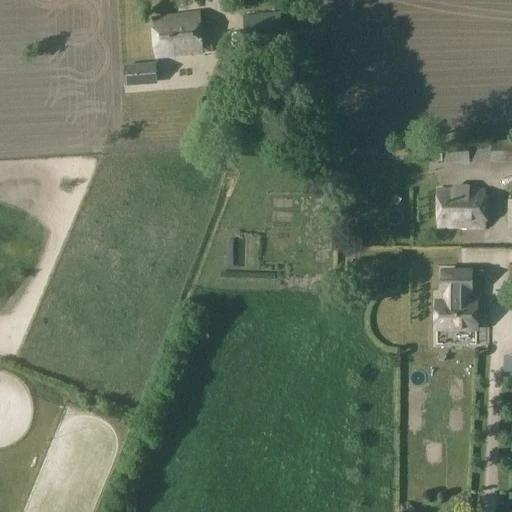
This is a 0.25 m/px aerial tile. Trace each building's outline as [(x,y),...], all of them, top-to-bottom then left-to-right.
[(283,43),(281,20),(280,13),(242,17),(245,48),(283,45),(283,43)] [(208,28),(199,29),(198,14),(154,18),(157,56),(201,52),(202,54),(211,53),(208,28)] [(289,19),(281,20),(283,43),(292,42),(289,19)] [(124,67),(125,87),(157,84),(155,64),(124,67)] [(416,154),(416,141),(395,142),(395,155),(416,154)] [(511,141),(490,142),(491,163),(511,162),(511,141)] [(469,164),(468,143),(444,144),(445,164),(469,164)] [(437,226),(482,227),(482,191),(437,191),(437,226)] [(441,293),(436,293),(436,332),(478,332),(479,300),(470,300),(470,293),(475,293),(475,277),(441,277),(441,293)]
